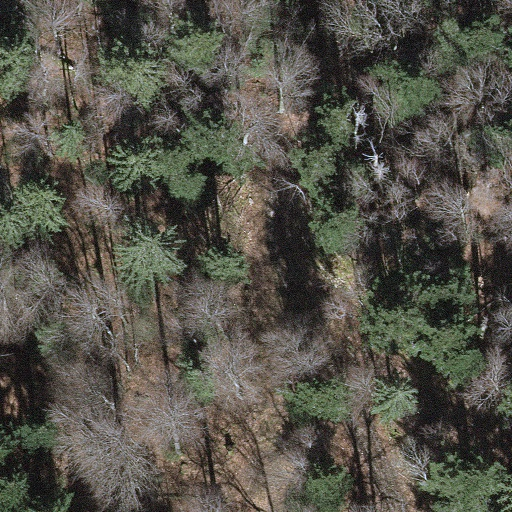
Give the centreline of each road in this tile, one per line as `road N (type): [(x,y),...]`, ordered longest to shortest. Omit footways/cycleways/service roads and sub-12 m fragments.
road 1 (track): [(395,511),(297,318),(266,193),(305,131),(509,0)]
road 2 (track): [(297,318),(281,511)]
